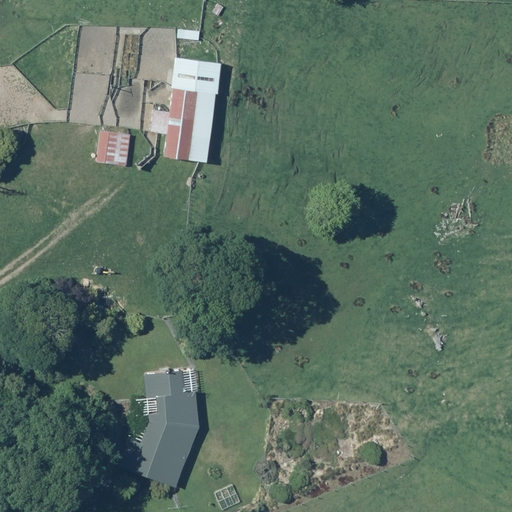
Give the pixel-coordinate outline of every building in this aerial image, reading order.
[(177,30),(177,38),(199,40),(200,31),(177,30)] [(220,63),(173,58),(170,88),(172,88),(169,111),(152,109),(149,131),(165,134),(163,157),(206,163),(213,93),(217,93),(220,63)] [(129,135),(99,131),(96,163),(126,166),(129,135)] [(192,370),(143,374),(150,419),(141,444),(127,438),(116,466),(174,490),(199,428),(192,370)] [(142,486),(142,485),(142,484),(141,483),(141,482),(140,481),(139,480),(138,479),(137,479),(136,479),(136,478),(135,478),(134,478),(133,478),(132,478),(132,479),(131,479),(130,479),(130,480),(129,480),(128,481),(128,482),(127,482),(127,483),(127,484),(126,484),(126,485),(126,486),(126,487),(127,488),(127,489),(127,490),(128,490),(128,491),(129,491),(129,492),(130,492),(130,493),(131,493),(132,493),(132,494),(133,494),(134,494),(135,494),(136,494),(136,493),(137,493),(138,493),(138,492),(139,492),(140,491),(141,490),(141,489),(141,488),(142,488),(142,487),(142,486)]
